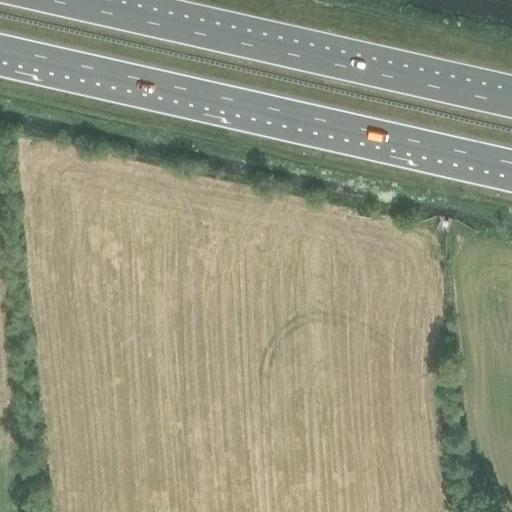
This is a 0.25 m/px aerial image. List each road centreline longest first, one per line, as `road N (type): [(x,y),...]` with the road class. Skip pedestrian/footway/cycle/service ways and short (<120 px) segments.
road 1 (trunk): [(0,48),(511,163)]
road 2 (trunk): [(511,105),(36,0)]
